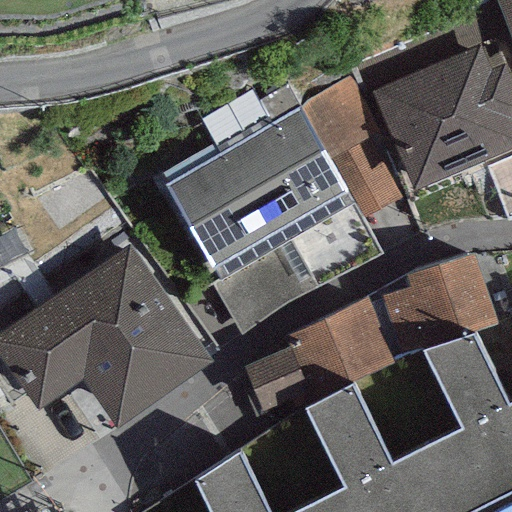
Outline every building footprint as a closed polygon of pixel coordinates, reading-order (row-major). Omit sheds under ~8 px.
[(511,0),(496,0),(511,41),(511,0)] [(480,46),(372,92),(414,190),(511,149),(511,121),(511,120),(511,83),(504,66),(491,71),(480,46)] [(350,77),(302,105),(332,157),(368,137),(378,131),(350,77)] [(352,202),(299,109),(165,186),(218,279),(276,246),(300,292),(303,296),(382,252),(352,202)] [(400,196),(368,137),(332,157),(364,216),(400,196)] [(128,244),(0,334),(0,355),(38,409),(83,377),(117,425),(210,359),(128,244)] [(300,292),(276,246),(218,279),(212,284),(241,334),(300,292)] [(472,254),(404,274),(409,287),(381,295),(401,357),(409,353),(498,325),(472,254)] [(366,296),(285,335),(289,346),(308,390),(313,402),(393,361),(366,296)] [(300,409),(141,511),(466,511),(511,489),(511,352),(498,325),(409,353),(401,357),(393,361),(313,402),(300,409)] [(244,365),(263,409),(308,390),(289,346),(244,365)]
